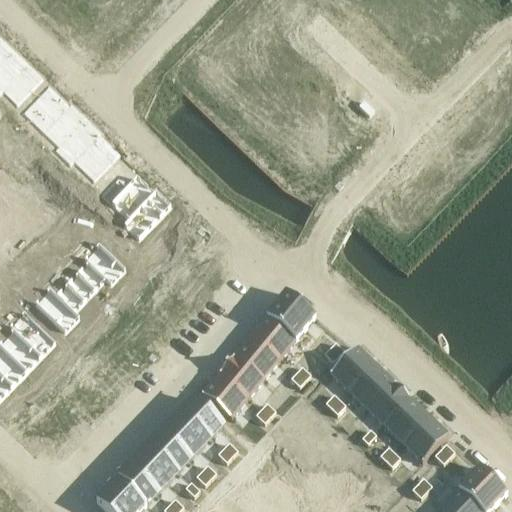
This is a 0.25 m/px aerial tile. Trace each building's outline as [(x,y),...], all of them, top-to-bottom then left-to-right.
[(31,0),(50,17),(66,0),(31,0)] [(278,0),(266,0),(246,22),(260,36),(287,8),(278,0)] [(412,0),(424,11),(434,0),(412,0)] [(434,0),(424,11),(441,27),(467,0),(434,0)] [(470,0),(467,0),(441,27),(458,44),(486,15),(470,0)] [(101,9),(70,40),(92,61),(122,30),(101,9)] [(300,9),(294,15),(303,23),(308,17),(300,9)] [(378,13),(369,21),(375,27),(383,18),(378,13)] [(294,15),(288,20),(297,29),(303,23),(294,15)] [(383,18),(375,27),(381,32),(389,24),(383,18)] [(240,28),(232,36),(238,42),(246,33),(240,28)] [(0,38),(0,65),(13,51),(0,38)] [(251,38),(242,47),(248,52),(257,44),(251,38)] [(216,43),(191,68),(202,79),(227,53),(216,43)] [(257,44),(248,52),(254,58),(262,49),(257,44)] [(412,46),(404,54),(410,60),(418,51),(412,46)] [(13,51),(0,65),(0,90),(2,93),(28,65),(13,51)] [(418,51),(410,60),(415,66),(424,57),(418,51)] [(227,53),(202,79),(212,89),(238,63),(227,53)] [(272,59),(264,67),(269,73),(278,65),(272,59)] [(238,63),(212,89),(223,99),(248,74),(238,63)] [(28,65),(2,93),(18,107),(44,79),(28,65)] [(278,65),(269,73),(275,79),(283,70),(278,65)] [(310,73),(302,82),(308,87),(316,79),(310,73)] [(248,74),(223,99),(234,110),(259,84),(248,74)] [(316,79),(308,87),(313,93),(322,84),(316,79)] [(259,84),(234,110),(244,120),(269,94),(259,84)] [(50,88),(24,115),(35,124),(45,134),(46,133),(71,108),(60,98),(50,88)] [(511,89),(511,90),(503,98),(509,104),(511,100),(511,89)] [(331,94),(323,102),(329,108),(337,99),(331,94)] [(278,97),(253,123),(263,133),(288,107),(278,97)] [(365,97),(355,107),(369,121),(379,111),(365,97)] [(337,99),(329,108),(334,113),(343,105),(337,99)] [(511,130),(484,103),(466,122),(496,150),(511,133),(511,130)] [(71,108),(46,133),(61,147),(87,120),(72,106),(71,108)] [(288,107),(263,133),(274,143),(299,117),(288,107)] [(352,114),(344,123),(349,128),(358,120),(352,114)] [(299,117),(274,143),(284,153),(309,128),(299,117)] [(87,120),(61,147),(76,161),(100,136),(101,134),(87,120)] [(358,120),(349,128),(355,134),(364,125),(358,120)] [(466,122),(449,139),(479,168),(496,150),(466,122)] [(309,128),(284,153),(295,164),(320,138),(309,128)] [(76,161),(74,163),(84,173),(94,183),(86,192),(96,201),(114,183),(116,181),(105,171),(120,156),(110,146),(100,136),(76,161)] [(320,138),(295,164),(305,174),(330,148),(320,138)] [(20,146),(12,155),(18,160),(26,151),(20,146)] [(330,148),(305,174),(316,184),(341,158),(330,148)] [(427,160),(411,176),(438,203),(460,181),(435,157),(430,163),(427,160)] [(35,160),(27,169),(33,175),(41,166),(35,160)] [(51,175),(42,184),(49,189),(57,180),(51,175)] [(411,176),(394,193),(422,220),(438,203),(411,176)] [(114,183),(96,201),(107,211),(112,205),(129,221),(130,220),(155,194),(137,178),(126,190),(116,181),(114,183)] [(394,193),(378,209),(405,236),(422,220),(394,193)] [(130,220),(129,221),(145,236),(140,242),(149,250),(169,228),(160,220),(170,209),(155,194),(130,220)] [(82,205),(74,214),(80,219),(88,210),(82,205)] [(378,209),(362,225),(389,252),(405,236),(378,209)] [(88,210),(80,219),(85,224),(93,216),(88,210)] [(69,236),(63,243),(71,251),(78,244),(69,236)] [(116,237),(107,246),(113,252),(122,242),(116,237)] [(58,246),(50,254),(62,266),(69,258),(58,246)] [(103,251),(88,266),(90,267),(110,287),(111,288),(126,273),(103,251)] [(50,254),(43,262),(54,273),(62,266),(50,254)] [(43,262),(36,269),(47,280),(54,273),(43,262)] [(404,262),(398,268),(407,276),(412,270),(404,262)] [(90,267),(79,278),(100,298),(110,287),(90,267)] [(31,274),(26,280),(34,288),(40,282),(31,274)] [(79,278),(69,289),(89,309),(100,298),(79,278)] [(20,288),(17,292),(26,299),(29,296),(20,288)] [(69,289),(58,300),(79,320),(89,309),(69,289)] [(283,299),(276,308),(306,333),(315,321),(286,297),(283,299)] [(8,298),(2,305),(10,313),(16,307),(8,298)] [(57,299),(42,315),(65,336),(80,321),(79,320),(58,300),(57,299)] [(276,309),(266,320),(267,320),(267,321),(294,343),(296,345),(306,333),(276,308),(276,309)] [(266,320),(250,340),(280,364),(296,345),(294,343),(267,321),(267,320),(266,320)] [(32,321),(17,337),(42,361),(57,345),(32,321)] [(17,337),(3,351),(28,375),(42,361),(17,337)] [(250,340),(234,359),(264,383),(280,364),(250,340)] [(335,347),(324,359),(333,367),(344,356),(335,347)] [(330,378),(329,378),(348,396),(375,368),(356,350),(353,353),(342,365),(331,376),(330,378)] [(3,351),(0,354),(0,377),(13,390),(28,375),(3,351)] [(234,359),(218,378),(248,403),(264,383),(234,359)] [(375,368),(348,396),(367,414),(393,386),(375,368)] [(296,378),(305,386),(310,380),(302,372),(296,378)] [(0,377),(0,403),(13,390),(0,377)] [(212,386),(201,399),(231,423),(248,403),(218,378),(215,382),(212,386)] [(296,378),(291,383),(299,392),(305,386),(296,378)] [(393,386),(367,414),(385,431),(411,403),(393,386)] [(334,400),(325,408),(331,414),(339,405),(334,400)] [(195,403),(183,415),(211,442),(223,430),(195,403)] [(411,403),(385,431),(403,448),(430,421),(411,403)] [(339,405),(331,414),(337,419),(345,411),(339,405)] [(267,408),(261,414),(270,422),(275,416),(267,408)] [(261,414),(255,420),(264,428),(270,422),(261,414)] [(183,415),(172,426),(200,453),(211,442),(183,415)] [(430,421),(403,448),(422,467),(426,462),(436,451),(447,440),(449,439),(430,421)] [(172,426),(162,437),(190,464),(200,453),(172,426)] [(370,435),(362,443),(367,449),(376,440),(370,435)] [(162,437),(151,449),(179,476),(190,464),(162,437)] [(223,453),(232,462),(237,456),(229,448),(223,453)] [(151,449),(140,460),(168,487),(179,476),(151,449)] [(446,449),(440,455),(449,463),(454,457),(446,449)] [(388,452),(380,461),(386,466),(394,458),(388,452)] [(223,453),(218,459),(226,468),(232,462),(223,453)] [(440,455),(434,461),(443,469),(449,463),(440,455)] [(394,458),(386,466),(391,472),(400,463),(394,458)] [(140,460),(129,471),(157,498),(168,487),(140,460)] [(207,470),(202,476),(210,484),(216,479),(207,470)] [(129,471),(118,482),(146,509),(157,498),(129,471)] [(479,471),(469,482),(496,509),(507,498),(479,471)] [(202,476),(196,482),(204,490),(210,484),(202,476)] [(118,482),(107,494),(126,511),(143,511),(146,509),(118,482)] [(469,482),(459,493),(478,511),(493,511),(496,509),(469,482)] [(423,483),(417,489),(426,497),(432,491),(423,483)] [(191,487),(185,493),(194,501),(199,495),(191,487)] [(417,489),(412,494),(420,503),(426,497),(417,489)] [(478,511),(459,493),(441,511),(478,511)] [(126,511),(107,494),(96,505),(96,506),(102,511),(126,511)]
